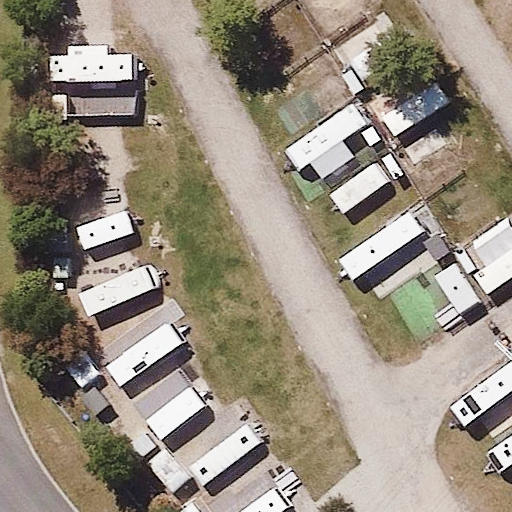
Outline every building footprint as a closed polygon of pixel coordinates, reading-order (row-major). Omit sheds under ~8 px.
[(306,11),(298,0),(280,0),(251,21),(266,41),(306,11)] [(329,0),(314,9),(328,32),(370,6),(366,0),(329,0)] [(511,0),(497,0),(511,22),(511,0)] [(392,28),(347,62),(363,82),(407,48),(392,28)] [(328,47),(284,73),(295,92),(339,67),(328,47)] [(56,49),(56,85),(148,86),(148,50),(56,49)] [(406,85),(375,104),(394,135),(453,97),(440,76),(411,94),(406,85)] [(356,87),(300,123),(318,150),(373,114),(356,87)] [(438,145),(417,160),(435,184),(483,148),(458,114),(430,135),(438,145)] [(387,139),(328,184),(347,208),(406,163),(387,139)] [(81,143),(79,169),(128,172),(130,145),(81,143)] [(86,205),(91,243),(137,237),(132,199),(86,205)] [(424,205),(369,240),(395,282),(450,247),(424,205)] [(511,212),(461,251),(490,290),(511,274),(511,212)] [(85,276),(96,307),(163,284),(153,253),(85,276)] [(118,360),(135,382),(183,347),(166,325),(118,360)] [(96,336),(68,353),(109,422),(137,406),(96,336)] [(511,355),(473,383),(488,405),(511,388),(511,355)] [(162,402),(179,426),(222,395),(206,371),(162,402)] [(151,408),(129,424),(170,481),(192,465),(151,408)] [(193,451),(209,476),(266,439),(250,414),(193,451)] [(511,423),(499,432),(511,453),(511,423)] [(213,511),(271,511),(288,501),(269,473),(213,511)]
